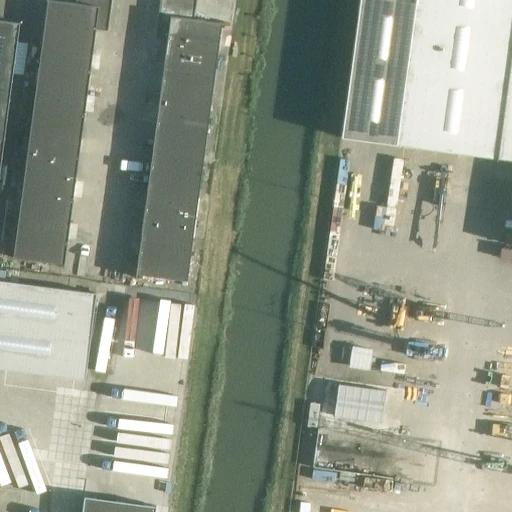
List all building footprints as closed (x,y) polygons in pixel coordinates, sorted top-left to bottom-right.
[(41,43),(93,50),(95,30),(107,31),(111,0),(75,0),(75,4),(46,0),(45,0),(46,1),(47,1),(41,43)] [(164,60),(216,67),(221,25),(222,25),(223,24),(194,20),(196,0),(159,0),(155,38),(167,39),(164,60)] [(511,0),(414,0),(403,84),(395,145),(496,159),(496,160),(497,160),(497,159),(511,160),(511,0)] [(0,168),(19,23),(0,20),(0,168)] [(87,93),(93,50),(41,43),(35,86),(87,93)] [(158,103),(210,110),(216,67),(164,60),(158,103)] [(81,136),(87,93),(35,86),(30,129),(81,136)] [(153,146),(204,152),(210,110),(158,103),(153,146)] [(75,179),(81,136),(30,129),(24,172),(75,179)] [(147,188),(198,195),(204,152),(153,146),(147,188)] [(24,172),(18,215),(70,222),(75,179),(24,172)] [(141,231),(193,238),(198,195),(147,188),(141,231)] [(64,268),(70,222),(18,215),(12,258),(63,265),(62,268),(64,268)] [(136,278),(136,275),(187,282),(193,238),(141,231),(135,278),(136,278)] [(96,294),(0,280),(0,369),(84,381),(96,294)] [(317,428),(398,439),(404,390),(324,379),(317,428)] [(155,511),(156,507),(85,497),(82,511),(155,511)]
